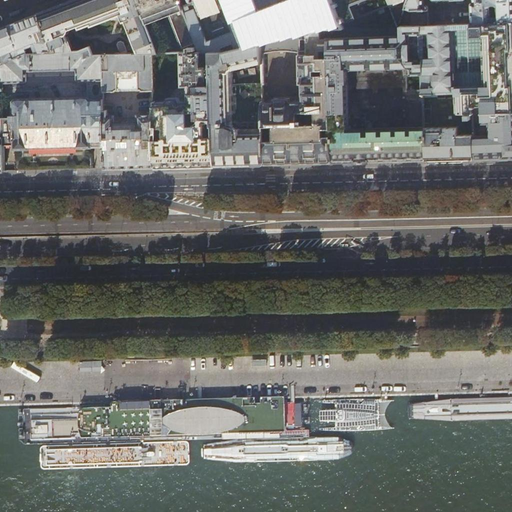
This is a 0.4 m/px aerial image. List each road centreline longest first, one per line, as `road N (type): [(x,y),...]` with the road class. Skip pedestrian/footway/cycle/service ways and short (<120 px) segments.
road 1 (residential): [(511,178),(115,186)]
road 2 (primary): [(0,249),(231,244),(318,230)]
road 3 (tertiary): [(0,277),(287,273)]
road 4 (primary): [(234,219),(0,225)]
road 5 (tertiary): [(287,273),(511,266)]
road 6 (primary): [(234,219),(115,186)]
road 7 (primary): [(388,227),(511,224)]
